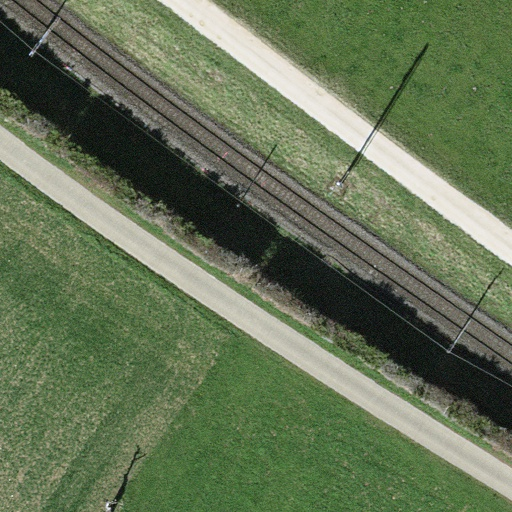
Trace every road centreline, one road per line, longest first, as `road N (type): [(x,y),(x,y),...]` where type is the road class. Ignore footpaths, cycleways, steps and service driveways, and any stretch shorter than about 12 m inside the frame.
road 1 (track): [(511,488),(195,281),(0,141)]
road 2 (track): [(511,257),(170,0)]
